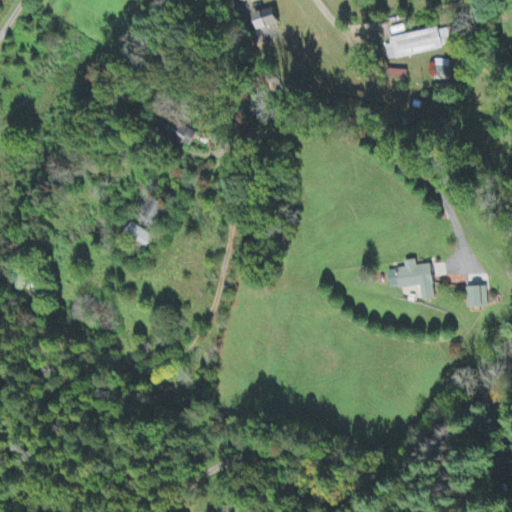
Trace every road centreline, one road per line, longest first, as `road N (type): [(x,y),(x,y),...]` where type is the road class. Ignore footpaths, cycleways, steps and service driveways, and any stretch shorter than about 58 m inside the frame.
road 1 (residential): [(501,365),(408,476),(386,481),(316,456),(256,455),(202,477),(186,511)]
road 2 (residential): [(511,197),(257,68),(246,22),(230,0)]
